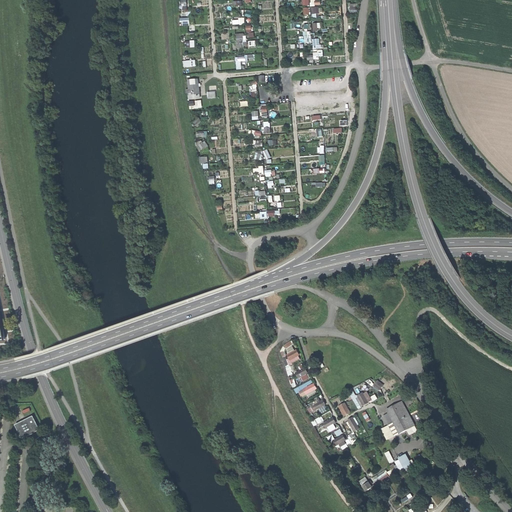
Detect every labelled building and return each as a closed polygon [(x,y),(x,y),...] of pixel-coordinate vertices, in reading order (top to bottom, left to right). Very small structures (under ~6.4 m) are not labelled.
[(191,17),(182,18),(183,26),(192,25),(191,17)] [(257,45),(257,40),(248,41),(247,35),(245,35),(245,33),(237,33),(238,47),(257,45)] [(321,56),(325,56),(324,50),(319,50),(320,52),(315,52),(315,59),(321,58),(321,56)] [(259,54),(237,56),(238,69),(243,68),(243,61),(250,60),(259,59),(259,54)] [(190,99),(202,98),(201,78),(189,79),(190,89),(189,89),(190,99)] [(191,108),(204,107),(203,99),(191,101),(191,108)] [(194,121),(199,126),(204,122),(200,117),(194,121)] [(200,150),(210,146),(208,141),(198,145),(200,150)] [(268,202),(267,190),(257,191),(258,203),(268,202)] [(293,340),(285,345),(288,348),(295,344),(293,340)] [(287,365),(303,360),(300,349),(289,353),(291,358),(289,359),(286,349),(282,350),(287,365)] [(300,366),(301,370),(297,372),(300,378),(302,377),(304,381),(312,377),(305,363),(300,366)] [(308,394),(309,396),(320,390),(314,379),(297,389),(299,393),(301,392),(304,396),(308,394)] [(375,385),(382,390),(386,384),(379,380),(375,385)] [(360,408),(374,400),(369,390),(359,395),(356,391),(352,394),(360,408)] [(312,411),(328,407),(326,397),(312,402),(314,408),(311,408),(312,411)] [(345,416),(352,413),(348,402),(340,405),(345,416)] [(395,422),(401,433),(405,430),(409,429),(416,425),(404,402),(389,410),(395,422)] [(389,410),(383,413),(389,424),(395,422),(389,410)] [(33,416),(16,425),(23,439),(40,430),(33,416)] [(317,425),(326,420),(323,416),(314,421),(317,425)] [(355,416),(348,420),(354,432),(361,428),(355,416)] [(338,428),(336,423),(338,422),(335,417),(325,422),(328,428),(330,427),(332,431),(338,428)] [(395,422),(389,424),(395,435),(401,433),(395,422)] [(395,435),(389,424),(386,426),(383,428),(389,439),(389,438),(395,435)] [(416,425),(409,429),(411,433),(412,433),(418,430),(416,425)] [(344,449),(350,446),(347,441),(348,440),(346,434),(334,439),(337,445),(341,444),(344,449)] [(390,451),(386,453),(391,462),(395,460),(390,451)] [(400,457),(401,459),(397,461),(401,469),(413,463),(407,453),(400,457)] [(352,457),(348,459),(352,467),(356,464),(352,457)] [(386,469),(373,478),(377,485),(391,476),(388,472),(386,469)] [(366,476),(359,481),(365,491),(373,486),(366,476)] [(412,493),(403,499),(405,502),(414,496),(412,493)]
